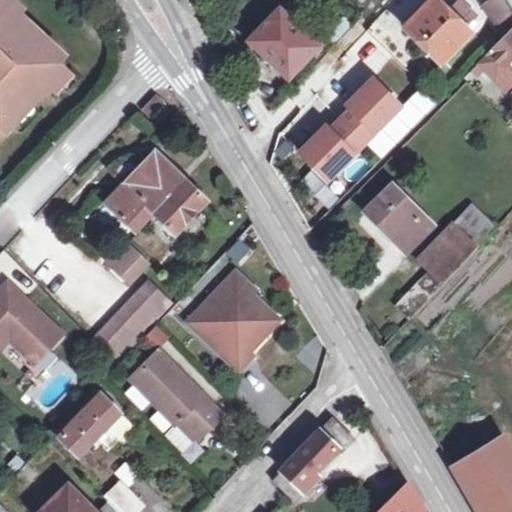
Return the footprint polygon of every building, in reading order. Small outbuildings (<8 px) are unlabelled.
[(456,4),(448,12),(434,0),(407,28),(440,62),(469,33),(460,24),(468,16),(456,4)] [(504,42),(511,33),(511,19),(499,0),(482,12),(504,42)] [(9,30),(19,20),(0,2),(0,129),(36,91),(45,100),(63,80),(9,30)] [(280,11),(252,41),(290,76),(318,46),(280,11)] [(511,59),(511,33),(504,42),(479,68),(504,93),(511,85),(511,72),(506,66),(511,59)] [(383,69),(392,57),(374,44),(343,86),(355,95),(377,65),(383,69)] [(379,76),(301,156),(335,188),(412,108),(379,76)] [(157,100),(153,104),(159,109),(151,117),(155,121),(166,109),(157,100)] [(159,109),(153,104),(145,112),(151,117),(159,109)] [(173,236),(204,203),(155,156),(107,206),(130,228),(148,210),(173,236)] [(403,239),(427,214),(387,180),(365,205),(403,239)] [(423,251),(434,266),(474,232),(459,214),(418,246),(423,251)] [(129,282),(144,266),(122,244),(106,261),(129,282)] [(434,266),(423,251),(384,281),(396,297),(434,266)] [(256,334),(271,317),(252,299),(255,295),(234,276),(187,327),(238,375),(249,362),(231,345),(248,327),(256,334)] [(33,354),(45,354),(59,339),(6,288),(0,294),(0,303),(2,306),(0,307),(0,353),(9,345),(26,362),(33,354)] [(138,296),(159,316),(167,309),(145,288),(138,296)] [(159,316),(138,296),(94,342),(116,363),(159,316)] [(278,324),(271,317),(256,334),(263,341),(278,324)] [(153,348),(168,342),(162,327),(147,333),(153,348)] [(33,354),(26,362),(32,367),(45,354),(33,354)] [(182,417),(204,437),(221,419),(157,354),(130,381),(175,425),(182,417)] [(104,430),(118,415),(103,400),(99,403),(91,395),(58,430),(66,438),(63,441),(78,456),(104,430)] [(118,415),(104,430),(116,442),(130,427),(118,415)] [(195,446),(204,437),(182,417),(175,425),(195,446)] [(342,456),(355,442),(331,419),(273,481),(296,504),(321,479),(317,475),(336,454),(342,456)] [(456,473),(468,493),(510,469),(499,448),(456,473)] [(511,511),(511,472),(510,469),(468,493),(479,511),(511,511)] [(100,495),(107,502),(117,511),(139,511),(143,509),(116,481),(100,495)] [(420,511),(405,486),(379,511),(420,511)] [(117,511),(107,502),(97,511),(92,511),(68,487),(44,511),(117,511)]
